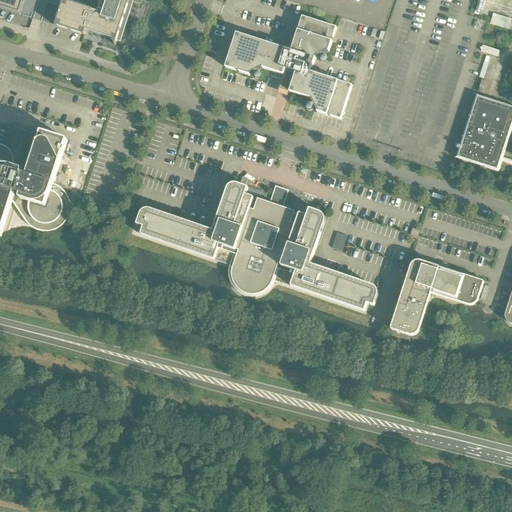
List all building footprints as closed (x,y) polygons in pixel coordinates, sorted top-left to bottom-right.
[(0,0),(0,8),(20,15),(24,0),(0,0)] [(101,0),(97,12),(96,10),(93,11),(92,11),(93,10),(64,0),(60,12),(61,12),(60,15),(59,14),(55,26),(84,35),(86,31),(96,35),(96,36),(97,37),(98,38),(99,38),(100,38),(100,37),(101,37),(101,36),(112,40),(115,46),(115,45),(117,41),(121,42),(124,30),(126,25),(134,0),(101,0)] [(511,18),(494,13),(491,23),(510,29),(511,21),(511,18)] [(317,112),(320,113),(341,120),(344,112),(352,86),(320,75),(311,72),(314,63),(315,60),(316,58),(320,56),(321,56),(322,57),(321,58),(321,59),(321,60),(322,61),(323,62),(324,62),(325,62),(326,62),(326,61),(327,61),(327,60),(327,59),(327,58),(327,57),(326,57),(326,56),(325,56),(324,56),(323,54),(328,52),(329,52),(337,28),(320,22),(302,17),(293,44),(292,47),(291,51),(287,50),(284,49),(236,33),(225,68),(236,71),(239,72),(250,76),(250,75),(255,72),(255,74),(255,75),(255,76),(255,77),(255,78),(256,78),(257,78),(257,79),(258,79),(259,79),(260,79),(260,78),(261,78),(261,77),(261,76),(261,75),(261,74),(260,73),(259,73),(258,72),(257,71),(262,69),(283,75),(280,85),(291,88),(289,92),(311,99),(313,104),(311,105),(310,104),(309,104),(308,105),(307,106),(307,107),(307,108),(307,109),(308,110),(309,111),(310,111),(311,111),(311,110),(312,110),(312,109),(313,109),(313,108),(313,107),(314,107),(317,112)] [(481,52),(498,57),(500,51),(483,46),(481,52)] [(478,92),(483,93),(486,82),(481,80),(478,92)] [(511,160),(503,157),(511,128),(511,107),(476,96),(471,112),(456,159),(498,172),(502,162),(511,164),(511,160)] [(53,187),(68,141),(67,140),(43,132),(42,132),(41,132),(41,133),(27,176),(22,174),(23,171),(23,170),(22,170),(10,166),(10,164),(11,163),(11,161),(11,160),(10,158),(10,157),(9,155),(8,154),(7,152),(6,151),(5,150),(4,150),(3,149),(1,148),(0,147),(0,237),(1,237),(1,236),(14,198),(29,220),(30,221),(31,222),(32,224),(34,225),(35,226),(37,227),(39,227),(41,228),(42,228),(44,228),(46,228),(48,228),(50,228),(52,228),(53,227),(55,226),(57,226),(58,225),(60,224),(61,222),(62,221),(64,219),(65,218),(65,217),(66,216),(66,214),(67,212),(67,210),(67,208),(67,206),(67,205),(67,203),(66,201),(66,199),(65,198),(64,196),(63,195),(62,193),(60,192),(59,191),(57,190),(56,189),(54,188),(53,187)] [(272,283),(273,281),(363,312),(364,312),(365,312),(365,311),(367,304),(374,307),(378,297),(378,296),(378,294),(378,293),(378,292),(377,291),(377,290),(376,289),(375,288),(375,287),(374,286),(373,286),(311,265),(325,223),(325,222),(325,221),(325,220),(325,219),(325,218),(324,217),(324,216),(323,215),(322,214),(321,213),(320,212),(310,209),(307,216),(300,214),(299,214),(295,225),(291,223),(295,212),(280,207),(281,206),(282,205),(282,204),(282,203),(282,202),(282,201),(282,200),(281,199),(280,199),(279,198),(278,198),(277,198),(276,198),(275,198),(274,199),(274,200),(273,200),(273,201),(273,202),(273,203),(273,204),(271,204),(258,199),(254,210),(250,209),(253,199),(254,198),(253,198),(253,197),(246,195),(248,188),(238,184),(237,184),(235,184),(234,184),(233,184),(232,185),(231,185),(230,186),(229,187),(229,188),(228,189),(227,190),(213,231),(151,210),(150,210),(149,210),(147,210),(146,210),(145,210),(144,211),(143,211),(142,212),(142,213),(141,214),(141,215),(137,225),(144,228),(141,235),(142,236),(233,267),(233,269),(232,271),(232,273),(232,275),(232,276),(232,278),(233,280),(233,282),(234,283),(235,285),(236,286),(237,288),(238,289),(240,290),(241,292),(243,293),(244,293),(246,294),(248,295),(250,295),(251,295),(253,295),(255,295),(257,295),(259,294),(260,294),(262,293),(264,292),(265,291),(267,290),(268,289),(269,287),(270,286),(271,284),(272,283)] [(410,235),(412,236),(416,237),(418,238),(420,231),(418,230),(413,229),(410,235)] [(332,248),(343,252),(348,236),(337,233),(332,248)] [(483,282),(448,270),(434,266),(421,262),(420,261),(419,261),(418,261),(417,261),(416,262),(415,262),(414,263),(413,264),(412,265),(411,266),(411,267),(391,329),(391,330),(392,330),(409,336),(410,336),(411,336),(412,336),(413,336),(415,336),(416,335),(417,334),(418,333),(419,332),(419,331),(431,294),(468,306),(469,306),(470,306),(471,306),(472,306),(473,305),(474,305),(475,304),(476,303),(477,303),(478,302),(478,301),(484,283),(484,282),(483,282)]
